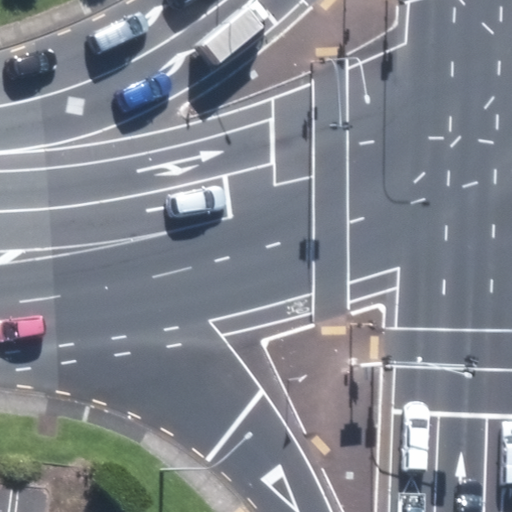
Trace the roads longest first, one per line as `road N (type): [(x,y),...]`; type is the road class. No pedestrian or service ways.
road 1 (secondary): [(0,249),(274,203),(511,120)]
road 2 (primary): [(303,511),(289,476),(246,417),(201,376),(130,335),(0,284)]
road 3 (primary): [(464,511),(470,376),(511,176)]
road 4 (primary): [(0,106),(99,74),(233,0)]
